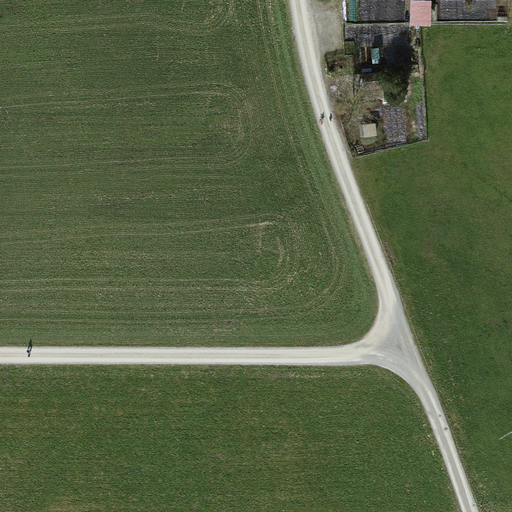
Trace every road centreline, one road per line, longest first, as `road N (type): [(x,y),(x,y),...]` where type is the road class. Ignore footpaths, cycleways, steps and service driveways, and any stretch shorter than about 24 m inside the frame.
road 1 (track): [(467,511),(305,59),(300,0)]
road 2 (track): [(0,349),(408,348)]
